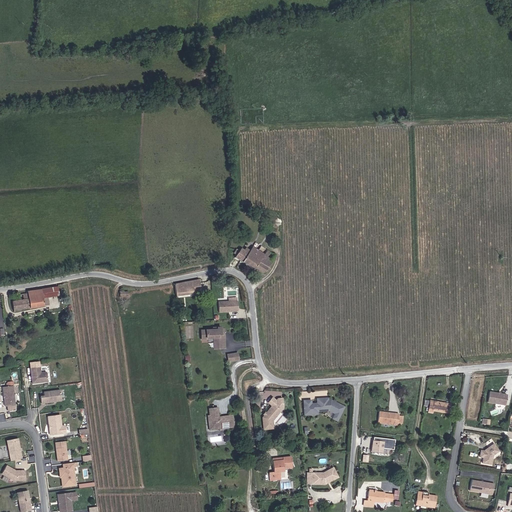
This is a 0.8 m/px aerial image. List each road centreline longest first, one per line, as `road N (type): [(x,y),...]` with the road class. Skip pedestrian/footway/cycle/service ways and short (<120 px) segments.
road 1 (unclassified): [(0,288),(101,275),(165,282),(228,270),(250,291),(258,359),(267,372),(302,383),(357,379)]
road 2 (residential): [(470,365),(448,491),(455,511)]
road 3 (unclassified): [(357,379),(348,511)]
